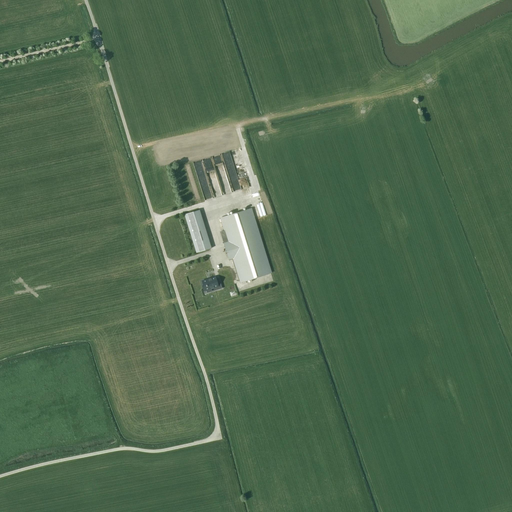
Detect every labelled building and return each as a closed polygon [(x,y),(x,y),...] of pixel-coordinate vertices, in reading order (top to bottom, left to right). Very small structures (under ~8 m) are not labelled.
[(240,179),(241,189),(250,188),(248,178),(240,179)] [(202,183),(206,196),(212,194),(208,181),(202,183)] [(270,273),(250,208),(221,218),(225,230),(220,232),(224,243),(223,243),(229,260),(233,258),(241,282),(270,273)] [(211,248),(199,210),(185,214),(197,253),(211,248)] [(218,286),(215,277),(201,281),(203,286),(202,286),(203,291),(218,286),(219,289),(222,288),(221,285),(218,286)]
